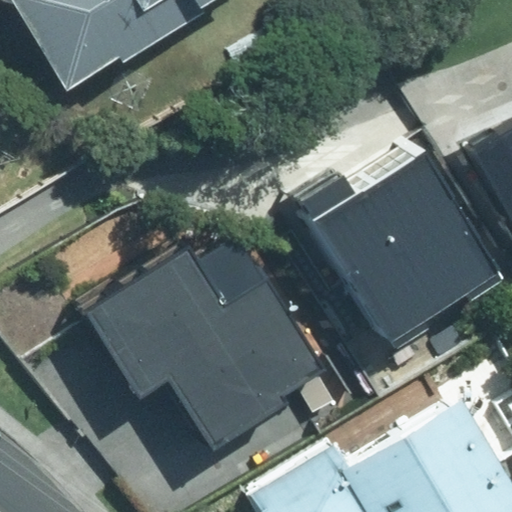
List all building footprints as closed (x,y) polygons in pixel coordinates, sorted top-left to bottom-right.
[(14,0),(59,75),(184,0),(14,0)] [(511,82),(450,118),(511,224),(511,82)] [(323,155),(291,175),(380,319),(490,251),(413,126),(335,174),(323,155)] [(244,404),(266,440),(344,393),(315,345),(342,329),(293,249),(200,305),(181,275),(143,298),(217,420),(244,404)] [(511,511),(511,450),(466,375),(347,446),(337,429),(253,480),(271,511),(366,511),(376,507),(378,511),(511,511)]
